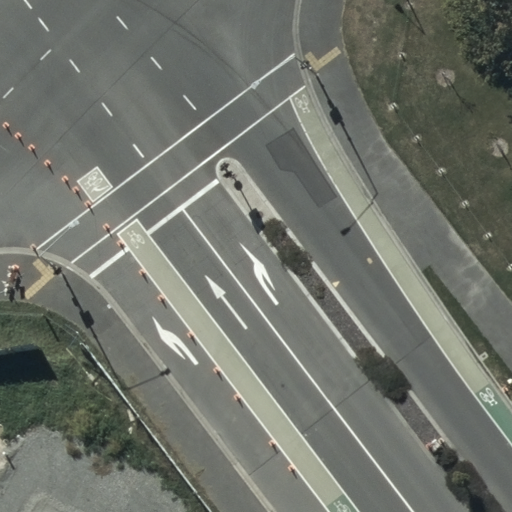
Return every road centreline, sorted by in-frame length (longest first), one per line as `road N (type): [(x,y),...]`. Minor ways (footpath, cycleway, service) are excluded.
road 1 (residential): [(81,17),(243,113),(511,484)]
road 2 (residential): [(374,511),(133,197),(81,17)]
